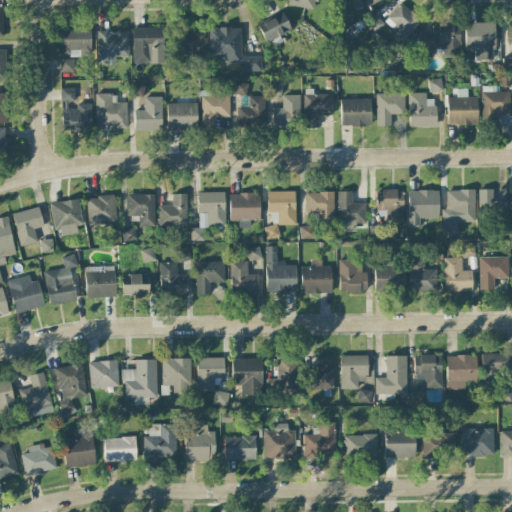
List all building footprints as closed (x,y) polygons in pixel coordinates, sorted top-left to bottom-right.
[(317,10),(318,0),(287,0),(287,5),(317,10)] [(361,7),(359,0),(352,0),(353,8),(361,7)] [(421,21),(401,2),(384,20),(394,29),(391,33),(401,42),(421,21)] [(257,24),(265,43),(291,31),(282,13),(257,24)] [(383,24),(374,15),(365,24),(374,32),(383,24)] [(443,57),(460,56),(459,23),(437,24),(438,44),(442,44),(443,57)] [(493,23),(464,23),(465,60),(494,59),(493,23)] [(132,64),(164,63),(163,27),(132,28),(132,64)] [(209,62),(242,61),(243,71),(261,71),(260,56),(240,56),(240,27),(208,28),(209,62)] [(90,56),(90,29),(60,28),(60,49),(69,49),(69,55),(90,56)] [(204,29),(193,28),(193,30),(174,30),(173,53),(204,54),(204,29)] [(128,56),(128,31),(96,31),(97,65),(115,64),(114,57),(128,56)] [(415,58),(433,57),(432,32),(415,33),(415,58)] [(511,56),(502,58),(503,70),(511,68),(511,56)] [(60,72),(73,72),(73,59),(60,59),(60,72)] [(428,91),(441,91),(441,78),(428,79),(428,91)] [(280,95),(283,83),(270,81),(268,92),(280,95)] [(246,95),(247,83),(234,82),(232,94),(246,95)] [(495,92),(495,86),(481,86),(481,123),(496,123),(496,114),(509,114),(509,91),(495,92)] [(90,103),(76,103),(76,108),(67,109),(67,101),(74,101),(74,88),(61,88),(61,131),(91,131),(90,103)] [(446,97),(447,125),(477,124),(476,96),(466,96),(466,88),(452,89),(452,97),(446,97)] [(404,93),(375,94),(376,126),(390,126),(390,114),(404,114),(404,93)] [(408,127),(435,127),(435,99),(425,99),(425,93),(407,93),(408,127)] [(95,94),(95,128),(126,129),(126,102),(115,102),(115,94),(95,94)] [(331,94),(302,95),(303,128),(318,128),(318,115),(332,115),(331,94)] [(299,95),(281,95),(282,108),(271,108),(271,124),(299,123),(299,95)] [(228,96),(200,96),(201,126),(215,125),(215,117),(229,117),(228,96)] [(236,107),(237,126),(264,125),(263,96),(247,96),(248,106),(236,107)] [(133,130),(161,130),(161,97),(143,97),(143,111),(133,111),(133,130)] [(340,99),(339,126),(370,126),(370,99),(340,99)] [(196,103),(165,103),(166,130),(196,129),(196,103)] [(477,214),(506,214),(506,201),(492,201),(492,189),(477,189),(477,214)] [(403,223),(403,190),(376,190),(375,210),(388,210),(388,223),(403,223)] [(438,217),(438,190),(407,191),(407,225),(425,225),(425,218),(438,217)] [(446,190),(446,209),(442,209),(442,229),(455,229),(454,221),(474,221),(474,190),(446,190)] [(267,191),(267,212),(277,212),(278,225),(295,225),(294,191),(267,191)] [(333,191),(305,191),(305,213),(317,213),(317,220),(333,220),(333,191)] [(365,202),(351,203),(351,191),(336,191),(337,232),(355,231),(355,224),(366,223),(365,202)] [(224,192),(197,192),(197,228),(190,228),(190,241),(203,241),(203,226),(224,225),(224,192)] [(229,220),(259,219),(258,193),(228,193),(229,220)] [(153,194),(124,194),(124,216),(138,215),(138,226),(154,226),(153,194)] [(157,227),(186,226),(186,194),(171,194),(171,205),(157,206),(157,227)] [(86,197),(87,224),(115,223),(114,196),(86,197)] [(77,199),(51,203),(56,235),(81,231),(77,199)] [(43,226),(38,207),(11,213),(20,246),(37,242),(33,229),(43,226)] [(0,257),(14,254),(7,216),(0,217),(0,257)] [(269,238),(279,236),(276,224),(266,227),(269,238)] [(299,226),(300,238),(312,237),(311,225),(299,226)] [(369,226),(370,238),(382,237),(382,225),(369,226)] [(121,229),(122,241),(135,240),(134,228),(121,229)] [(39,240),(40,252),(53,251),(51,238),(39,240)] [(462,258),(474,255),(472,243),(460,245),(462,258)] [(248,261),(260,259),(258,246),(246,248),(248,261)] [(295,265),(276,265),(276,246),(264,246),(265,291),(295,290),(295,265)] [(154,260),(153,249),(140,250),(141,262),(154,260)] [(42,272),(49,305),(75,299),(69,268),(76,266),(73,254),(61,257),(63,267),(42,272)] [(479,290),(493,290),(493,278),(507,278),(507,257),(478,257),(479,290)] [(408,290),(436,291),(436,269),(424,269),(424,258),(409,258),(408,290)] [(472,291),(471,270),(461,270),(461,258),(444,258),(444,291),(472,291)] [(330,293),(330,266),(321,266),(321,259),(310,260),(310,266),(300,266),(300,293),(330,293)] [(338,292),(366,291),(366,272),(360,273),(360,259),(338,260),(338,292)] [(195,294),(209,294),(209,283),(223,282),(223,261),(194,262),(195,294)] [(257,274),(246,274),(247,261),(230,261),(229,293),(257,293),(257,274)] [(159,262),(158,294),(186,295),(187,275),(176,274),(176,262),(159,262)] [(374,292),(404,291),(403,265),(374,266),(374,292)] [(114,266),(84,267),(85,298),(114,297),(114,266)] [(121,274),(121,295),(148,295),(148,274),(121,274)] [(37,280),(30,282),(28,275),(6,280),(13,312),(43,306),(37,280)] [(0,315),(8,314),(1,287),(0,286),(0,315)] [(481,353),(480,384),(498,384),(498,376),(508,376),(509,354),(481,353)] [(339,356),(340,389),(357,388),(357,382),(366,381),(366,355),(339,356)] [(423,388),(441,388),(441,355),(413,355),(413,380),(423,380),(423,388)] [(476,382),(475,355),(445,356),(446,390),(464,390),(464,382),(476,382)] [(278,389),(298,389),(297,356),(277,356),(278,389)] [(332,356),(318,357),(318,369),(304,369),(304,390),(332,389),(332,356)] [(405,356),(384,356),(385,378),(374,378),(374,394),(406,394),(405,356)] [(189,359),(161,358),(160,385),(171,386),(171,393),(189,393),(189,359)] [(223,358),(195,358),(195,391),(213,391),(213,378),(223,378),(223,358)] [(261,358),(231,358),(231,385),(240,385),(240,395),(261,395),(261,358)] [(155,359),(134,359),(135,369),(122,369),(123,398),(156,397),(155,359)] [(117,387),(116,361),(88,361),(89,388),(117,387)] [(80,364),(54,368),(59,400),(58,401),(61,416),(74,414),(71,399),(86,396),(80,364)] [(28,375),(31,387),(19,389),(24,417),(51,412),(44,372),(28,375)] [(0,382),(0,417),(16,414),(8,380),(0,382)] [(414,401),(424,400),(422,388),(413,388),(414,401)] [(511,388),(496,388),(496,400),(511,401),(511,388)] [(371,390),(358,390),(357,402),(370,402),(371,390)] [(211,404),(226,406),(228,393),(214,391),(211,404)] [(334,455),(334,422),(319,422),(319,434),(302,434),(302,455),(334,455)] [(142,436),(143,458),(176,457),(174,424),(147,425),(147,436),(142,436)] [(183,460),(213,461),(214,432),(207,432),(207,425),(184,425),(183,460)] [(492,428),(461,429),(462,456),(493,455),(492,428)] [(294,430),(263,429),(262,458),(294,459),(294,430)] [(384,458),(414,457),(413,429),(383,429),(384,458)] [(511,430),(500,431),(500,456),(511,456),(511,430)] [(453,431),(434,431),(434,434),(421,434),(422,455),(454,454),(453,431)] [(344,456),(376,457),(376,435),(344,434),(344,456)] [(62,439),(64,466),(94,464),(92,437),(62,439)] [(103,462),(135,461),(135,437),(103,438),(103,462)] [(255,460),(254,437),(222,437),(223,460),(255,460)] [(0,480),(18,476),(9,443),(0,444),(0,480)] [(56,469),(50,443),(27,448),(28,452),(20,454),(24,476),(56,469)]
